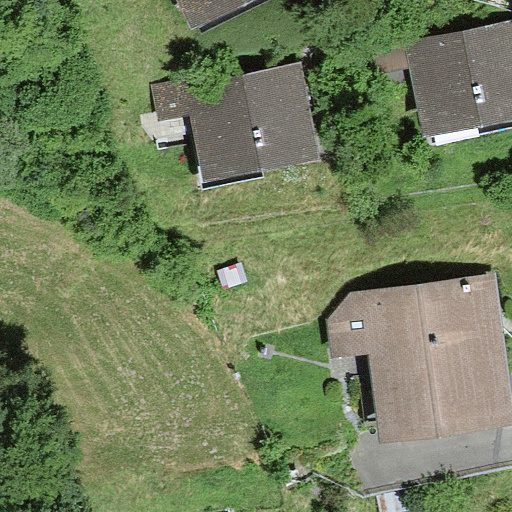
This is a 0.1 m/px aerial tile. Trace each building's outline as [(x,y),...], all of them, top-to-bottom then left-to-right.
[(275,0),(171,0),(191,41),(275,0)] [(374,78),(408,72),(422,148),(511,131),(511,25),(403,46),(401,34),(368,40),(374,78)] [(297,72),(195,93),(192,77),(149,86),(158,129),(184,123),(200,196),(318,171),(297,72)] [(221,294),(246,289),(241,267),(216,272),(221,294)] [(511,419),(511,407),(494,269),(348,287),(324,316),(329,357),(367,353),(376,436),(511,419)]
